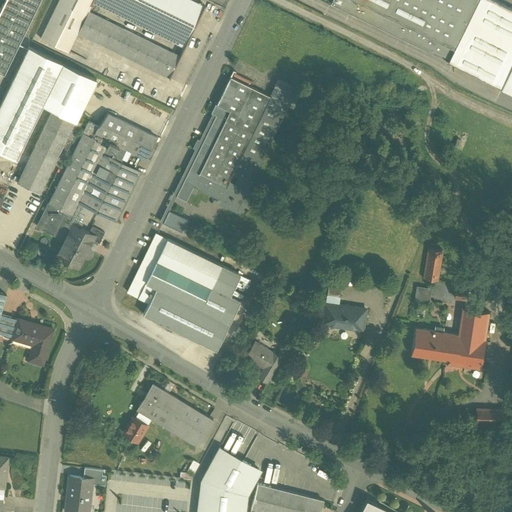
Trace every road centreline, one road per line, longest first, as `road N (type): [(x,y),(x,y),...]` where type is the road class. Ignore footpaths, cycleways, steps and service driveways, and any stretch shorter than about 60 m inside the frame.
road 1 (residential): [(90,304),(311,432),(471,511)]
road 2 (residential): [(237,0),(90,304)]
road 3 (residential): [(90,304),(54,409),(42,511)]
